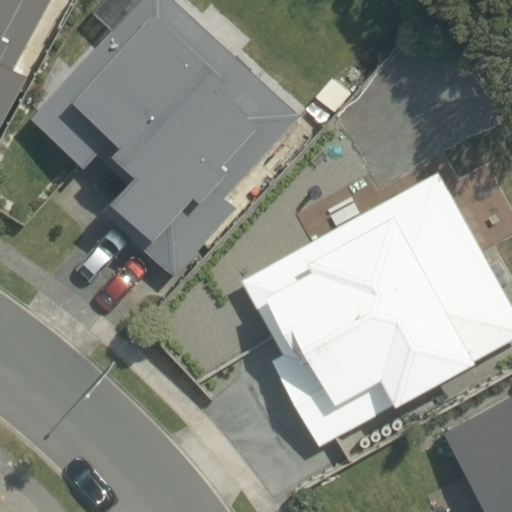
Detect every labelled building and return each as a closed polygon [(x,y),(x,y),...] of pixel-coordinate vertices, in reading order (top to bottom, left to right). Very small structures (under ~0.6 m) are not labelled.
[(0,0),(0,134),(33,77),(19,69),(55,0),(0,0)] [(229,198),(307,112),(181,0),(146,0),(38,117),(92,167),(104,155),(136,184),(109,213),(180,276),(240,208),(229,198)] [(353,94),(336,78),(319,96),(336,112),(353,94)] [(325,446),(511,340),(511,293),(443,172),(246,279),(287,354),(276,359),(325,446)] [(511,511),(511,397),(450,431),(495,511),(511,511)]
